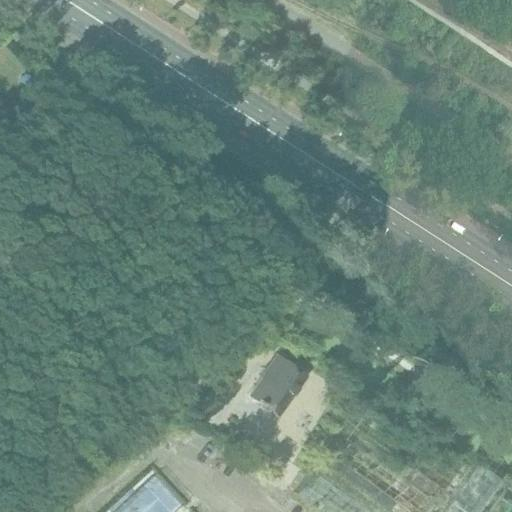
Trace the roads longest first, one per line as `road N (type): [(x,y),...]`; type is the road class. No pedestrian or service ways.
road 1 (secondary): [(511,286),(65,0)]
road 2 (unknown): [(307,0),(511,102)]
